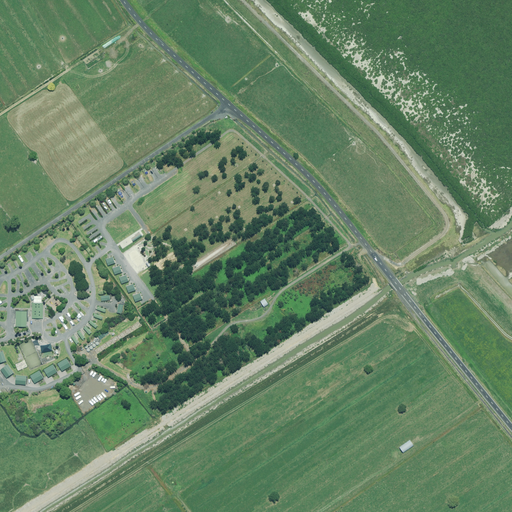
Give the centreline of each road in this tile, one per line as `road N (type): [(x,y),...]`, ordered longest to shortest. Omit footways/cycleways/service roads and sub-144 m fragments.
road 1 (secondary): [(122,0),(311,178),(511,427)]
road 2 (track): [(74,365),(90,362),(151,386),(229,324),(262,314),(279,292),(350,247),(309,196),(233,130),(171,172)]
